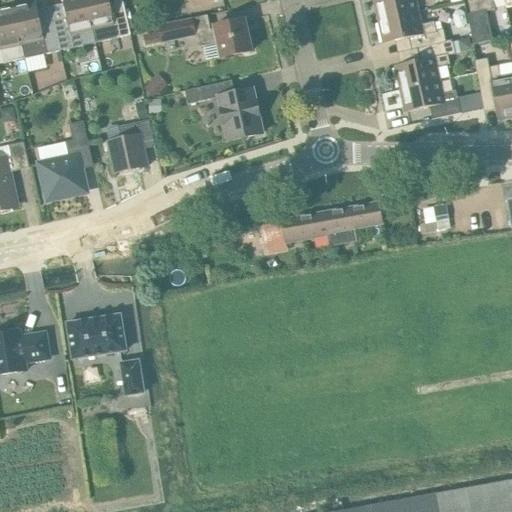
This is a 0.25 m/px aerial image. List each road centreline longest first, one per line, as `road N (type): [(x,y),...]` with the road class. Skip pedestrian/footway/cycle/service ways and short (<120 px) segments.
road 1 (unclassified): [(0,258),(123,231),(216,190),(324,159)]
road 2 (unclassified): [(324,159),(511,152)]
road 3 (residential): [(291,0),(324,159)]
